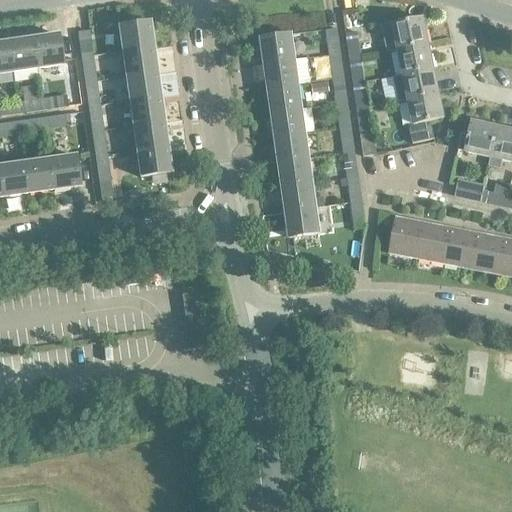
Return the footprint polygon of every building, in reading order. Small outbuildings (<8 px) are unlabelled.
[(398,52),(428,46),(422,17),(381,25),(388,54),(398,52)] [(123,53),(152,48),(149,26),(120,30),(123,53)] [(328,56),(341,54),(337,31),(325,33),(328,56)] [(80,59),(93,57),(89,32),(77,34),(80,59)] [(349,61),(362,60),(358,34),(345,37),(349,61)] [(38,72),(63,68),(58,38),(34,42),(38,72)] [(264,65),(295,61),(292,38),(261,42),(264,65)] [(34,42),(8,45),(12,75),(38,72),(34,42)] [(8,45),(0,46),(0,77),(12,75),(8,45)] [(428,46),(398,52),(403,76),(433,70),(428,46)] [(156,73),(152,48),(123,53),(126,78),(156,73)] [(341,54),(328,56),(332,81),(344,79),(341,54)] [(93,57),(80,59),(84,84),(96,82),(93,57)] [(365,84),(362,60),(349,61),(353,87),(365,84)] [(295,61),(264,65),(268,90),(298,86),(295,61)] [(433,70),(403,76),(408,101),(438,94),(433,70)] [(159,99),(156,73),(126,78),(130,103),(159,99)] [(348,104),(344,79),(332,81),(333,91),(334,97),(335,106),(348,104)] [(332,81),(310,84),(311,91),(311,94),(325,92),(333,91),(332,81)] [(100,107),(96,82),(84,84),(87,109),(100,107)] [(365,84),(353,87),(356,111),(369,110),(365,84)] [(302,111),(298,86),(268,90),(271,115),(302,111)] [(438,94),(408,101),(413,128),(430,124),(443,121),(438,94)] [(67,96),(42,100),(44,112),(81,107),(79,95),(67,96)] [(163,124),(159,99),(130,103),(133,128),(163,124)] [(42,100),(16,104),(18,116),(44,112),(42,100)] [(0,118),(18,116),(16,104),(0,106),(0,118)] [(348,104),(335,106),(339,129),(351,128),(348,104)] [(103,132),(100,107),(87,109),(91,134),(103,132)] [(369,110),(356,111),(360,134),(372,133),(369,110)] [(302,111),(271,115),(275,138),(305,134),(302,111)] [(79,114),(45,119),(47,132),(82,126),(79,114)] [(47,132),(45,119),(19,123),(21,135),(47,132)] [(19,123),(0,125),(0,138),(21,135),(19,123)] [(166,148),(163,124),(133,128),(136,152),(166,148)] [(430,124),(413,128),(409,128),(413,146),(434,142),(430,124)] [(491,160),(497,130),(472,125),(466,154),(491,160)] [(351,128),(339,129),(342,154),(355,153),(352,138),(353,138),(351,128)] [(511,133),(497,130),(491,160),(490,165),(499,167),(500,162),(511,164),(511,133)] [(107,156),(103,132),(91,134),(94,158),(107,156)] [(313,133),(305,134),(275,138),(278,163),(308,159),(308,157),(316,156),(313,133)] [(372,133),(360,134),(360,137),(361,137),(364,159),(371,158),(376,157),(373,135),(372,135),(372,133)] [(166,148),(136,152),(140,180),(170,176),(166,148)] [(355,153),(342,154),(346,180),(358,178),(355,153)] [(110,181),(107,156),(94,158),(98,185),(111,184),(110,181)] [(312,185),(308,159),(278,163),(282,189),(312,185)] [(51,163),(55,193),(79,190),(75,160),(51,163)] [(51,163),(25,167),(29,197),(55,193),(51,163)] [(29,197),(25,167),(0,170),(4,200),(29,197)] [(358,178),(346,180),(349,204),(362,202),(358,178)] [(481,206),(484,193),(483,193),(484,191),(485,188),(458,182),(454,200),(481,206)] [(312,185),(282,189),(285,213),(315,209),(312,185)] [(508,198),(484,193),(481,206),(505,211),(508,198)] [(350,206),(352,225),(353,231),(365,230),(366,229),(362,202),(349,204),(350,206)] [(315,209),(285,213),(289,240),(319,236),(315,209)] [(417,261),(424,226),(396,221),(390,256),(417,261)] [(424,226),(417,261),(444,266),(451,232),(424,226)] [(451,232),(444,266),(471,272),(478,237),(451,232)] [(504,242),(478,237),(471,272),(497,277),(504,242)] [(511,243),(504,242),(497,277),(511,279),(511,243)]
